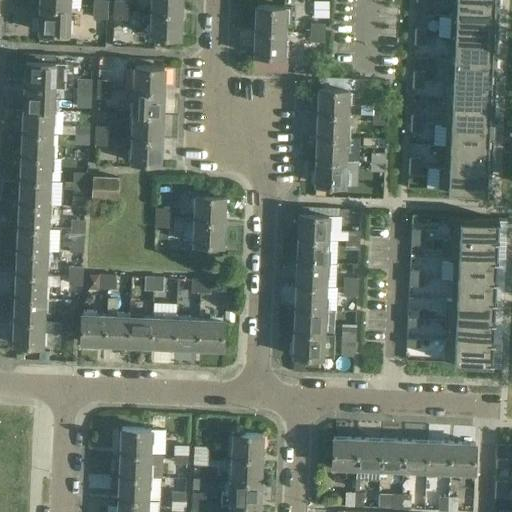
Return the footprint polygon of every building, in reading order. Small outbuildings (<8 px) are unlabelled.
[(69,8),(69,0),(40,0),(40,7),(69,8)] [(107,1),(93,0),(92,9),(107,10),(107,1)] [(152,0),(152,12),(180,14),(180,0),(152,0)] [(450,0),(450,16),(493,18),(498,18),(499,5),(494,5),(494,0),(450,0)] [(114,1),(114,11),(129,11),(129,2),(114,1)] [(256,30),(284,31),(285,7),(257,6),(256,30)] [(39,31),(67,32),(68,32),(69,8),(40,7),(39,31)] [(92,19),(107,19),(107,10),(92,9),(92,19)] [(129,21),(129,11),(114,11),(114,20),(129,21)] [(152,12),(151,35),(151,36),(139,35),(138,48),(157,48),(157,35),(179,36),(180,14),(152,12)] [(450,16),(449,37),(492,39),(497,40),(498,27),(493,27),(493,18),(450,16)] [(324,24),(309,24),(309,32),(324,33),(324,24)] [(414,28),(414,36),(426,37),(426,29),(414,28)] [(283,56),(284,31),(256,30),(255,54),(283,56)] [(324,42),(324,33),(309,32),(309,42),(324,42)] [(414,36),(413,44),(426,45),(426,37),(414,36)] [(449,37),(448,59),(491,61),(496,61),(497,49),(492,48),(492,39),(449,37)] [(448,59),(447,81),(490,82),(495,83),(496,70),(491,70),(491,61),(448,59)] [(55,62),(54,62),(27,61),(26,85),(54,86),(55,62)] [(136,66),(135,89),(164,90),(165,67),(136,66)] [(412,71),(412,79),(424,80),(424,72),(412,71)] [(76,88),(91,89),(91,79),(77,79),(76,88)] [(113,80),(98,79),(98,89),(113,89),(113,80)] [(412,79),(411,87),(424,88),(424,80),(412,79)] [(442,102),(489,104),(494,105),(495,92),(490,91),(490,83),(490,82),(447,81),(443,80),(442,102)] [(26,85),(25,109),(53,110),(54,86),(26,85)] [(91,89),(76,88),(76,98),(90,98),(91,89)] [(319,88),(318,112),(347,113),(348,89),(319,88)] [(97,98),(113,99),(113,89),(98,89),(97,98)] [(135,89),(134,113),(163,114),(164,90),(135,89)] [(442,102),(441,124),(445,124),(489,126),(493,126),(494,113),(489,113),(489,104),(442,102)] [(372,114),(386,115),(386,106),(372,105),(372,114)] [(25,109),(23,132),(51,133),(53,110),(25,109)] [(318,112),(317,136),(346,137),(347,113),(318,112)] [(134,113),(133,137),(162,138),(163,114),(134,113)] [(386,115),(372,114),(371,124),(386,125),(386,115)] [(410,114),(410,122),(422,123),(423,115),(410,114)] [(410,122),(409,131),(422,131),(422,123),(410,122)] [(445,124),(444,146),(488,147),(492,148),(493,135),(488,135),(489,126),(445,124)] [(74,135),(89,135),(89,126),(74,125),(74,135)] [(110,127),(96,126),(95,135),(110,136),(110,127)] [(23,132),(22,155),(50,156),(51,133),(23,132)] [(89,135),(74,135),(74,144),(88,145),(89,135)] [(95,145),(110,146),(110,136),(95,135),(95,145)] [(317,136),(316,160),(345,161),(346,137),(317,136)] [(162,138),(133,137),(132,161),(161,162),(162,138)] [(444,146),(444,167),(487,169),(491,169),(492,156),(487,156),(488,147),(444,146)] [(370,162),(384,162),(384,153),(370,152),(370,162)] [(49,180),(50,156),(22,155),(21,178),(49,180)] [(408,157),(408,165),(420,166),(421,158),(408,157)] [(344,184),(345,161),(316,160),(315,183),(344,184)] [(384,162),(370,162),(369,171),(383,171),(384,162)] [(408,165),(408,173),(420,174),(420,166),(408,165)] [(439,167),(437,189),(490,192),(491,178),(486,178),(487,169),(444,167),(439,167)] [(72,181),(86,182),(86,173),(72,172),(72,181)] [(118,177),(93,176),(93,196),(117,197),(118,177)] [(21,178),(20,202),(48,203),(49,180),(21,178)] [(86,182),(72,181),(72,190),(86,191),(86,182)] [(224,197),(196,195),(195,219),(223,220),(224,197)] [(47,226),(48,203),(20,202),(19,225),(47,226)] [(171,209),(156,208),(156,217),(170,218),(171,209)] [(328,215),(327,215),(300,214),(299,236),(327,237),(328,215)] [(170,227),(170,218),(156,217),(155,226),(170,227)] [(449,234),(449,238),(497,240),(497,220),(497,219),(449,217),(449,234)] [(70,229),(84,229),(84,220),(70,219),(70,229)] [(195,219),(194,243),(222,245),(223,220),(195,219)] [(19,225),(18,248),(46,250),(47,226),(19,225)] [(410,228),(410,236),(422,236),(423,228),(410,228)] [(84,229),(70,229),(69,238),(84,239),(84,229)] [(359,232),(342,231),(341,240),(358,241),(359,232)] [(299,236),(298,261),(326,262),(327,237),(299,236)] [(410,236),(410,244),(422,245),(422,236),(410,236)] [(449,238),(448,258),(453,258),(496,260),(497,240),(449,238)] [(358,250),(358,241),(341,240),(341,249),(358,250)] [(18,248),(17,272),(45,273),(46,250),(18,248)] [(453,258),(452,279),(495,281),(496,260),(453,258)] [(298,261),(297,284),(325,285),(326,262),(298,261)] [(68,275),(82,275),(83,266),(68,266),(68,275)] [(408,268),(408,276),(421,277),(421,269),(408,268)] [(17,272),(16,295),(44,296),(45,273),(17,272)] [(98,274),(97,288),(106,289),(107,274),(98,274)] [(115,289),(116,275),(107,274),(106,289),(115,289)] [(82,275),(68,275),(67,284),(82,285),(82,275)] [(144,276),(144,291),(153,291),(154,277),(144,276)] [(408,276),(408,284),(420,285),(421,277),(408,276)] [(163,277),(154,277),(153,291),(162,292),(163,277)] [(356,288),(357,278),(342,278),(342,287),(356,288)] [(191,279),(190,293),(200,293),(200,279),(191,279)] [(209,294),(210,279),(200,279),(200,293),(209,294)] [(452,279),(451,299),(494,300),(495,281),(452,279)] [(297,284),(295,308),(324,310),(325,285),(297,284)] [(356,297),(356,288),(342,287),(341,297),(356,297)] [(43,320),(44,296),(16,295),(15,319),(43,320)] [(446,299),(445,320),(493,322),(494,300),(451,299),(446,299)] [(322,333),(324,310),(295,308),(294,332),(322,333)] [(407,309),(406,317),(419,318),(419,309),(407,309)] [(60,312),(60,321),(74,322),(74,313),(60,312)] [(80,341),(104,342),(105,314),(82,312),(80,341)] [(129,315),(105,314),(104,342),(128,343),(129,315)] [(152,316),(129,315),(128,343),(151,344),(152,316)] [(176,317),(152,316),(151,344),(175,346),(176,317)] [(175,346),(198,347),(200,318),(176,317),(175,346)] [(406,317),(406,325),(418,326),(419,318),(406,317)] [(222,348),(224,321),(224,320),(200,318),(198,347),(222,348)] [(13,343),(40,344),(42,344),(43,320),(15,319),(13,343)] [(445,320),(444,339),(492,341),(493,322),(445,320)] [(74,331),(74,322),(60,321),(60,331),(74,331)] [(340,324),(339,334),(354,335),(355,325),(340,324)] [(293,355),(319,356),(321,356),(322,333),(294,332),(293,355)] [(339,345),(353,346),(354,335),(339,334),(339,345)] [(406,338),(405,346),(418,346),(418,338),(406,338)] [(444,339),(443,361),(478,363),(479,363),(486,363),(491,364),(491,361),(492,341),(444,339)] [(150,429),(147,429),(122,428),(121,452),(149,453),(150,429)] [(262,433),(235,432),(234,432),(233,457),(261,458),(262,433)] [(355,466),(357,438),(334,437),(333,465),(355,466)] [(379,467),(380,439),(357,438),(355,466),(379,467)] [(380,439),(379,467),(402,468),(404,440),(380,439)] [(428,441),(404,440),(402,468),(427,469),(428,441)] [(451,442),(428,441),(427,469),(450,470),(451,442)] [(475,443),(451,442),(450,470),(474,471),(475,443)] [(188,446),(174,445),(173,454),(188,455),(188,446)] [(210,446),(195,446),(195,455),(210,455),(210,446)] [(148,477),(149,453),(121,452),(120,475),(148,477)] [(187,464),(188,455),(173,454),(173,464),(187,464)] [(209,465),(210,455),(195,455),(194,464),(209,465)] [(260,481),(261,458),(233,457),(232,480),(260,481)] [(496,459),(495,467),(507,467),(507,459),(496,459)] [(147,500),(147,497),(148,477),(120,475),(119,498),(147,500)] [(259,505),(260,497),(260,481),(232,480),(231,493),(221,493),(221,503),(231,503),(259,505)] [(495,480),(494,488),(506,489),(506,481),(495,480)] [(494,488),(494,496),(506,497),(506,489),(494,488)] [(186,492),(171,491),(171,501),(185,501),(186,492)] [(344,491),(344,506),(354,507),(354,492),(344,491)] [(207,493),(193,492),(192,501),(207,502),(207,493)] [(363,507),(363,493),(354,492),(354,507),(363,507)] [(392,494),(391,509),(400,509),(401,495),(392,494)] [(410,510),(410,495),(401,495),(400,509),(410,510)] [(438,496),(437,511),(448,511),(449,497),(438,496)] [(457,511),(457,497),(449,497),(448,511),(457,511)] [(119,498),(118,511),(146,511),(147,500),(119,498)] [(171,510),(185,511),(185,501),(171,501),(171,510)] [(207,511),(207,502),(192,501),(192,510),(207,511)] [(231,503),(230,511),(258,511),(259,505),(231,503)]
